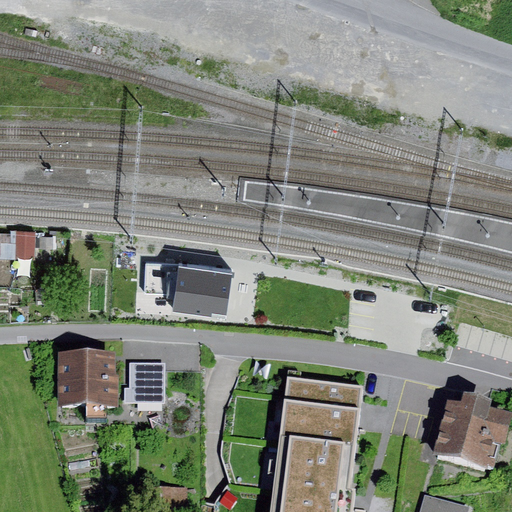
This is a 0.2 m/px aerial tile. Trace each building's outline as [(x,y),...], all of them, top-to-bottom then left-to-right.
[(301,91),(309,31),(246,22),(238,82),(301,91)] [(329,62),(327,88),(347,90),(349,64),(329,62)] [(373,70),(365,98),(401,108),(409,80),(373,70)] [(451,90),(417,86),(414,113),(448,117),(451,90)] [(10,228),(0,228),(0,249),(10,250),(10,248),(10,234),(10,228)] [(35,234),(10,234),(10,248),(35,249),(35,234)] [(53,239),(40,239),(40,251),(53,251),(53,239)] [(162,259),(129,258),(127,293),(160,294),(162,259)] [(233,269),(180,263),(176,294),(191,296),(190,305),(228,309),(233,269)] [(115,352),(59,353),(60,406),(86,405),(86,418),(107,417),(106,406),(118,405),(118,375),(116,375),(115,352)] [(164,364),(130,364),(131,389),(125,389),(125,404),(164,403),(164,364)] [(363,386),(288,377),(272,511),(353,511),(355,502),(356,489),(351,490),(359,416),(363,386)] [(461,401),(446,397),(432,455),(494,470),(501,441),(506,443),(511,416),(511,412),(491,407),(493,397),(463,389),(461,401)] [(188,511),(189,489),(149,489),(148,511),(188,511)] [(468,511),(470,508),(425,496),(420,511),(468,511)]
